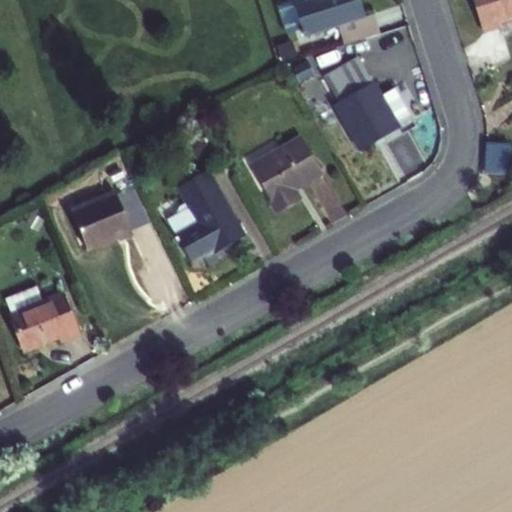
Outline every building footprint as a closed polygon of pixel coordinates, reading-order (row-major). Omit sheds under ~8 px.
[(300,0),(294,2),(302,29),(305,38),(338,28),(366,19),(365,18),(359,0),(300,0)] [(498,22),(511,17),(511,0),(474,0),(484,33),(500,28),(498,22)] [(287,34),(302,29),(294,2),(279,7),(287,34)] [(366,19),(338,28),(344,46),(380,34),(374,15),(365,18),(366,19)] [(511,17),(498,22),(500,28),(502,33),(511,30),(511,17)] [(298,58),(293,43),(278,48),(283,63),(298,58)] [(323,79),(338,104),(373,84),(359,58),(323,79)] [(314,77),(307,63),(294,69),(301,84),(314,77)] [(399,129),(396,124),(381,97),(373,84),(338,104),(334,106),(360,152),(374,144),(399,129)] [(381,97),(396,124),(409,116),(394,90),(381,97)] [(416,128),(409,116),(396,124),(399,129),(374,144),(377,150),(416,128)] [(321,174),(301,139),(251,168),(270,201),(277,214),(299,201),(292,190),(321,174)] [(198,157),(210,150),(204,140),(192,147),(198,157)] [(485,175),(510,176),(511,145),(486,144),(485,175)] [(220,192),(208,171),(203,173),(215,195),(220,192)] [(215,195),(203,173),(176,188),(186,205),(173,212),(176,216),(166,221),(175,237),(174,238),(176,242),(178,242),(190,264),(202,257),(207,266),(217,261),(214,254),(244,237),(220,192),(215,195)] [(133,187),(116,194),(131,233),(151,224),(133,187)] [(131,233),(116,194),(72,212),(87,250),(117,239),(131,233)] [(277,214),(270,201),(267,203),(274,215),(277,214)] [(44,221),(32,214),(25,225),(38,233),(44,221)] [(133,238),(131,233),(117,239),(119,243),(133,238)] [(6,302),(11,315),(43,303),(37,289),(6,302)] [(43,303),(11,315),(10,316),(24,352),(60,337),(62,343),(79,336),(76,330),(65,302),(62,295),(43,303)] [(80,329),(69,300),(65,302),(76,330),(80,329)]
